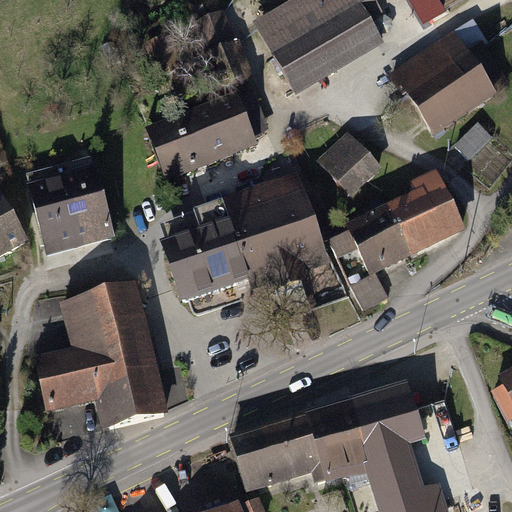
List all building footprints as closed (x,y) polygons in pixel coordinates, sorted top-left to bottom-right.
[(290,0),(251,22),(290,92),(380,42),(369,22),(380,15),(371,0),(290,0)] [(411,0),(419,12),(440,0),(411,0)] [(216,94),(251,82),(238,44),(234,45),(221,10),(190,21),(216,94)] [(403,94),(430,138),(508,89),(483,50),(488,47),(475,25),(387,80),(398,97),(403,94)] [(165,34),(140,45),(155,80),(180,69),(165,34)] [(143,127),(161,179),(251,148),(249,142),(266,136),(252,96),(235,102),(233,96),(143,127)] [(492,139),(477,124),(454,146),(468,161),(492,139)] [(342,138),(316,163),(350,200),(377,175),(342,138)] [(90,164),(58,174),(79,245),(95,240),(111,236),(90,164)] [(381,208),(406,261),(461,235),(430,170),(406,182),(411,193),(381,208)] [(59,251),(79,245),(58,174),(23,184),(44,255),(59,251)] [(209,223),(154,240),(174,303),(242,283),(244,291),(321,267),(294,178),(217,202),(220,211),(206,215),(209,223)] [(0,204),(0,258),(23,246),(0,204)] [(381,208),(325,235),(337,260),(353,253),(366,280),(376,276),(406,261),(381,208)] [(366,280),(350,288),(362,313),(388,301),(376,276),(366,280)] [(65,348),(56,350),(71,407),(80,405),(91,402),(99,431),(162,415),(129,285),(54,305),(65,348)] [(53,412),(71,407),(56,350),(29,357),(44,414),(53,412)] [(494,399),(508,426),(511,424),(511,381),(503,386),(506,393),(494,399)] [(406,392),(309,422),(323,469),(327,483),(370,470),(382,511),(449,511),(441,484),(426,487),(414,445),(422,443),(406,392)] [(309,422),(232,446),(247,493),(323,469),(309,422)]
